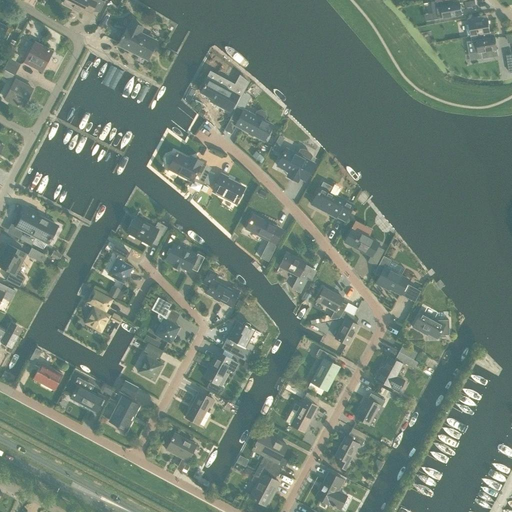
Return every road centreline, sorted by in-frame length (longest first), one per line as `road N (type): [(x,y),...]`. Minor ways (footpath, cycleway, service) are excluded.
road 1 (residential): [(285,511),(384,320),(270,181),(210,135)]
road 2 (residential): [(139,457),(205,333),(152,272),(129,314)]
road 3 (residential): [(38,132),(82,46),(78,35),(17,0)]
road 4 (residential): [(139,457),(0,384)]
road 5 (primary): [(138,511),(0,438)]
road 6 (primary): [(0,452),(112,511)]
